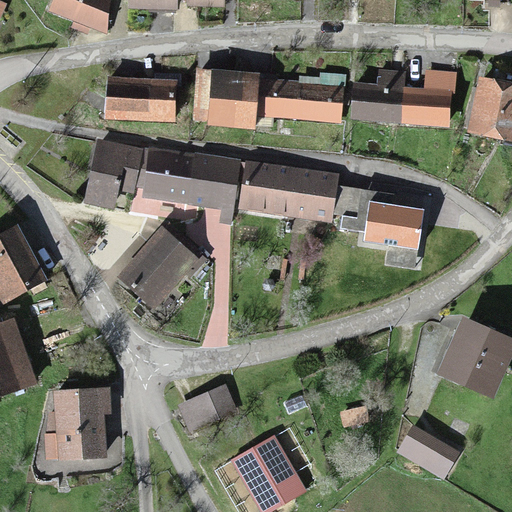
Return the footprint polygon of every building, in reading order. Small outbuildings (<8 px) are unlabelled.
[(53,0),(49,14),(98,32),(110,0),(53,0)] [(126,0),(126,15),(171,14),(170,0),(126,0)] [(181,0),(182,12),(219,11),(218,0),(181,0)] [(351,95),(349,127),(398,129),(399,97),(400,77),(375,76),(374,96),(351,95)] [(253,84),(193,79),(189,133),(249,137),(250,117),(253,84)] [(423,98),(399,97),(398,129),(446,131),(448,83),(424,82),(423,98)] [(253,84),(250,117),(338,124),(340,90),(253,84)] [(169,88),(105,86),(104,128),(168,130),(169,88)] [(511,95),(479,88),(468,141),(511,150),(511,95)] [(133,153),(93,148),(85,209),(126,214),(128,193),(133,153)] [(128,193),(144,196),(148,159),(133,153),(128,193)] [(187,210),(192,163),(148,159),(144,196),(143,205),(187,210)] [(234,168),(192,163),(187,210),(229,214),(234,168)] [(332,182),(241,171),(235,214),(327,225),(327,221),(332,182)] [(332,182),(327,221),(360,225),(364,186),(332,182)] [(412,192),(364,186),(360,225),(358,240),(387,242),(387,237),(409,238),(409,231),(412,192)] [(167,230),(119,284),(150,312),(198,257),(167,230)] [(14,235),(0,242),(0,311),(43,286),(14,235)] [(511,351),(458,329),(435,382),(490,405),(511,351)] [(7,334),(0,336),(0,401),(25,393),(7,334)] [(224,393),(177,413),(188,438),(235,418),(224,393)] [(100,402),(54,403),(54,419),(55,439),(55,466),(101,465),(100,402)] [(42,439),(55,439),(54,419),(41,419),(42,439)] [(451,457),(410,434),(397,459),(438,481),(451,457)]
